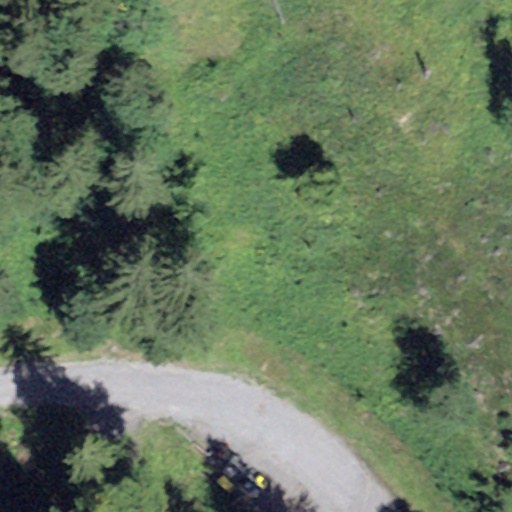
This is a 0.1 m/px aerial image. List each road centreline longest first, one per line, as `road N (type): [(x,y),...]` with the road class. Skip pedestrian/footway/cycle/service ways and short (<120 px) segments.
road 1 (track): [(0,385),(156,374),(242,393),(306,438),(385,511)]
road 2 (track): [(99,376),(143,511)]
